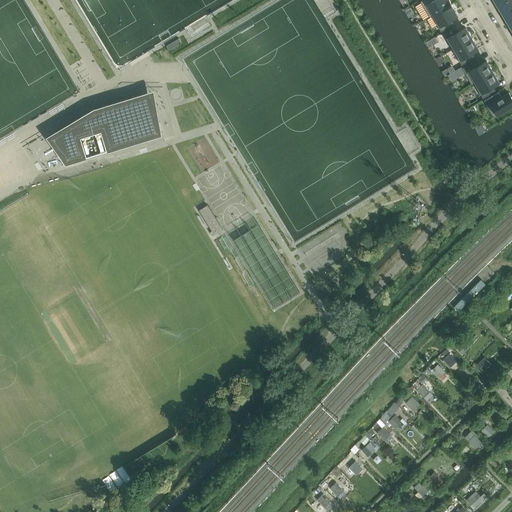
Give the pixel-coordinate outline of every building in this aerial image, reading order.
[(422,0),(420,1),(430,17),(452,4),(449,0),(422,0)] [(511,0),(499,0),(496,2),(502,11),(511,5),(511,0)] [(452,4),(430,17),(432,16),(441,32),(454,24),(451,19),(457,15),(453,9),(454,9),(452,4)] [(511,5),(502,11),(508,20),(511,17),(511,5)] [(456,26),(443,33),(447,39),(449,37),(455,47),(453,49),(472,38),(465,27),(459,31),(456,26)] [(427,41),(430,48),(436,45),(436,44),(440,42),(437,36),(427,41)] [(472,38),(453,49),(462,65),(475,58),(472,52),(478,49),(472,38)] [(477,59),(462,68),(472,84),(493,71),(486,61),(480,64),(477,59)] [(493,71),(472,84),(474,83),(483,98),(496,91),(493,86),(499,82),(493,71)] [(61,129),(71,161),(160,134),(152,107),(151,103),(147,92),(95,108),(61,129)] [(499,92),(484,101),(494,117),(500,113),(501,114),(508,110),(507,109),(511,106),(511,97),(509,93),(502,97),(499,92)] [(200,209),(212,235),(223,230),(211,204),(200,209)] [(471,288),(454,307),(459,312),(486,284),(481,279),(471,288)] [(465,351),(459,343),(451,349),(458,357),(465,351)] [(451,353),(444,359),(451,367),(457,360),(451,353)] [(485,370),(493,363),(486,356),(478,363),(485,370)] [(443,371),(436,364),(429,370),(435,377),(443,371)] [(425,395),(431,390),(423,382),(417,388),(425,395)] [(418,404),(408,394),(402,401),(412,410),(418,404)] [(406,430),(406,418),(392,418),(392,429),(406,430)] [(492,429),(486,421),(479,427),(485,435),(492,429)] [(389,435),(379,426),(374,431),(384,440),(389,435)] [(466,436),(477,448),(484,442),(473,429),(466,436)] [(363,449),(369,455),(376,447),(370,442),(363,449)] [(360,467),(350,457),(345,463),(355,472),(360,467)] [(441,479),(431,470),(426,475),(436,484),(441,479)] [(342,487),(332,478),(327,483),(337,492),(342,487)] [(421,480),(415,486),(425,496),(432,490),(421,480)] [(485,491),(481,495),(477,490),(467,498),(474,507),(489,495),(485,491)] [(324,492),(317,499),(329,510),(336,504),(324,492)]
